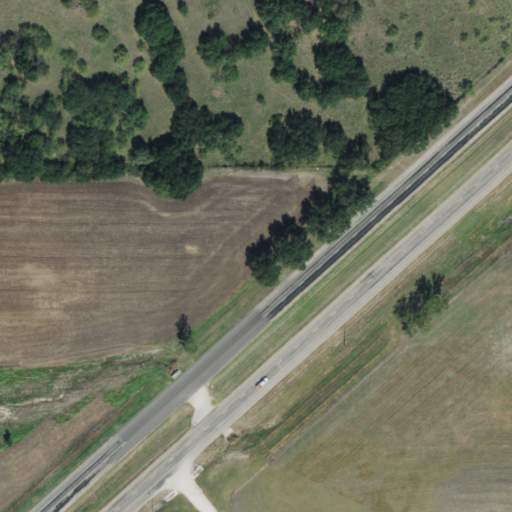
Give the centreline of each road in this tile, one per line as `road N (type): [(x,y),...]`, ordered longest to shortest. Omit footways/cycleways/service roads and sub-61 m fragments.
road 1 (trunk): [(511,105),(58,511)]
road 2 (trunk): [(122,511),(511,159)]
